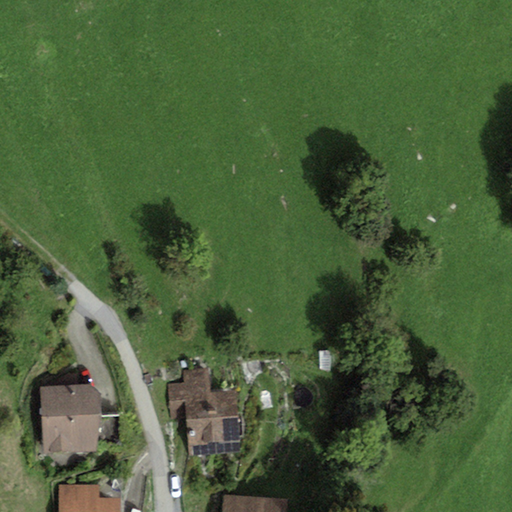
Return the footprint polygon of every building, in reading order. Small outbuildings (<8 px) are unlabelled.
[(169,385),(170,396),(210,394),(208,368),(183,369),(184,384),(169,385)] [(90,385),(42,388),(45,452),(123,449),(121,415),(103,416),(102,396),(90,385)] [(170,396),(170,417),(186,416),(188,455),(240,452),(236,393),(210,394),(170,396)] [(100,484),(60,483),(59,511),(119,511),(120,500),(100,499),(100,484)] [(285,511),(286,502),(224,496),(222,511),(285,511)]
